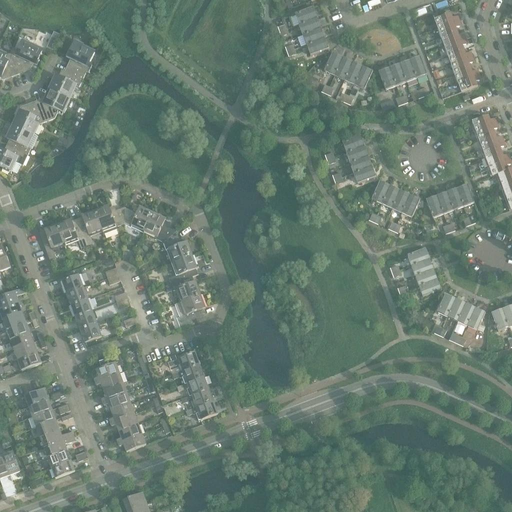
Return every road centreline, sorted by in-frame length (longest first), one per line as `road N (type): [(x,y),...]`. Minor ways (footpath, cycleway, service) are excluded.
road 1 (residential): [(12,220),(125,178),(199,212),(229,295),(216,328),(165,345),(147,333)]
road 2 (tertiary): [(273,422),(373,385),(416,383),(511,424)]
road 3 (residential): [(65,364),(12,220)]
road 4 (tertiary): [(108,483),(228,438)]
road 5 (residential): [(108,483),(65,364)]
road 6 (residential): [(425,160),(420,129),(508,96)]
